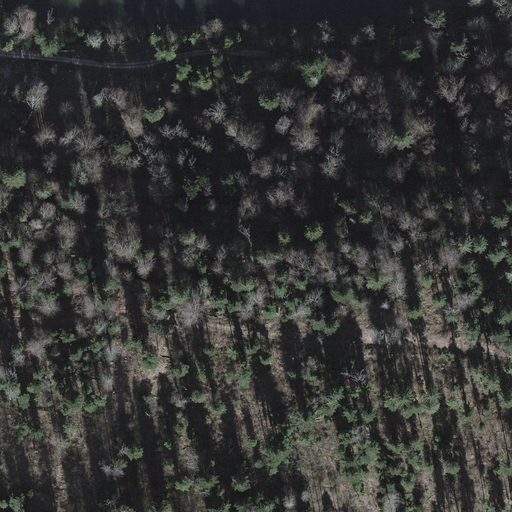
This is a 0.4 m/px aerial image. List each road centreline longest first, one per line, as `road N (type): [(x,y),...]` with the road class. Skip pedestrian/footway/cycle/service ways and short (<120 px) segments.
road 1 (track): [(0,34),(125,52),(201,53),(511,17)]
road 2 (track): [(511,356),(411,342),(293,340),(140,312)]
